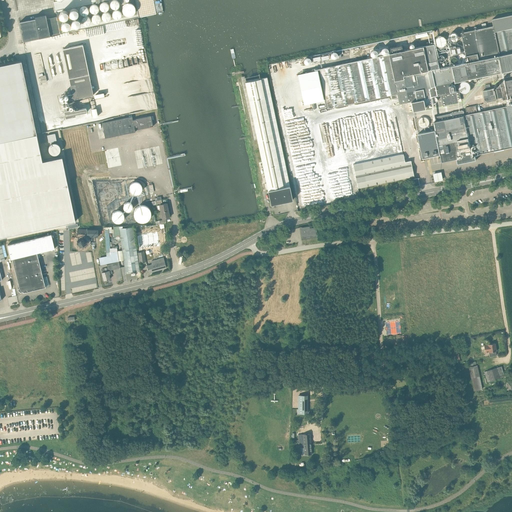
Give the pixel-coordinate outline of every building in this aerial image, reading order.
[(113,0),(112,1),(111,1),(111,2),(111,3),(110,4),(110,5),(111,5),(111,6),(111,7),(112,7),(112,8),(113,8),(113,9),(114,9),(115,9),(116,9),(117,8),(119,7),(119,6),(119,5),(119,4),(119,3),(119,2),(118,1),(117,0),(116,0),(113,0)] [(104,2),(103,2),(102,3),(101,3),(100,4),(100,5),(100,6),(100,7),(100,8),(100,9),(101,10),(102,11),(103,11),(104,11),(105,11),(106,11),(107,11),(107,10),(108,10),(108,9),(109,8),(109,7),(109,6),(109,5),(108,5),(108,4),(107,3),(106,3),(106,2),(105,2),(104,2)] [(128,3),(127,4),(126,4),(124,5),(124,6),(123,7),(122,8),(122,10),(123,12),(123,13),(124,14),(125,15),(126,16),(127,16),(129,16),(130,16),(131,16),(132,16),(132,15),(133,15),(134,13),(135,12),(135,11),(135,10),(135,8),(135,7),(134,6),(133,5),(132,4),(131,4),(130,3),(128,3)] [(94,4),(93,4),(93,5),(92,5),(91,6),(90,6),(90,7),(90,8),(90,9),(90,10),(90,11),(91,12),(92,13),(93,13),(94,13),(95,13),(96,13),(97,13),(97,12),(98,12),(98,11),(98,10),(99,10),(99,9),(99,8),(98,7),(98,6),(97,6),(97,5),(96,5),(95,4),(94,4)] [(84,6),(83,6),(83,7),(82,7),(81,7),(81,8),(80,9),(80,10),(79,11),(80,12),(80,13),(80,14),(81,14),(82,15),(83,15),(84,16),(85,16),(85,15),(86,15),(87,15),(87,14),(88,14),(88,13),(89,12),(89,11),(89,10),(88,10),(88,9),(88,8),(87,8),(87,7),(86,7),(85,7),(85,6),(84,6)] [(74,8),(73,9),(72,9),(71,9),(71,10),(70,10),(70,11),(70,12),(69,13),(69,14),(70,15),(70,16),(71,16),(71,17),(72,17),(73,18),(74,18),(75,18),(75,17),(76,17),(77,17),(77,16),(78,16),(78,15),(78,14),(79,13),(78,12),(78,11),(78,10),(77,10),(77,9),(76,9),(75,9),(74,8)] [(117,10),(116,10),(115,10),(114,11),(113,11),(113,12),(113,13),(112,13),(112,14),(112,15),(113,16),(113,17),(114,17),(114,18),(115,18),(116,19),(117,19),(118,18),(119,18),(120,18),(120,17),(121,17),(121,16),(121,15),(121,14),(121,13),(121,12),(120,12),(120,11),(119,10),(118,10),(117,10)] [(64,11),(63,11),(62,11),(61,11),(61,12),(60,12),(60,13),(59,14),(59,15),(59,16),(59,17),(60,17),(60,18),(61,19),(62,19),(62,20),(63,20),(64,20),(65,20),(66,19),(67,19),(67,18),(68,18),(68,17),(68,16),(68,15),(68,14),(68,13),(67,12),(66,11),(65,11),(64,11)] [(107,12),(106,12),(105,12),(104,12),(103,13),(102,14),(102,15),(102,16),(101,16),(102,17),(102,18),(102,19),(103,20),(104,20),(104,21),(105,21),(106,21),(107,21),(108,21),(109,20),(109,19),(110,19),(110,18),(110,17),(111,17),(111,16),(110,15),(110,14),(109,14),(109,13),(108,13),(108,12),(107,12)] [(97,14),(96,14),(95,14),(94,14),(93,15),(92,16),(92,17),(92,18),(92,19),(92,20),(92,21),(93,22),(94,23),(95,23),(96,23),(96,24),(97,24),(98,23),(99,23),(100,22),(101,21),(101,20),(101,19),(101,18),(101,17),(101,16),(100,16),(100,15),(99,15),(99,14),(98,14),(97,14)] [(389,48),(390,53),(388,53),(388,54),(319,68),(327,108),(391,95),(392,99),(398,98),(399,104),(411,101),(413,111),(425,108),(423,99),(440,95),(442,106),(458,102),(458,99),(461,98),(459,91),(457,91),(455,82),(482,76),(490,74),(504,71),(511,69),(511,79),(500,82),(500,85),(503,97),(503,100),(511,98),(511,95),(511,105),(478,112),(476,105),(473,106),(466,107),(467,115),(464,115),(463,111),(433,117),(436,130),(418,134),(423,158),(441,154),(442,161),(457,158),(458,163),(477,159),(476,154),(511,146),(511,14),(492,19),(494,26),(461,32),(463,37),(466,55),(467,62),(439,67),(437,56),(436,55),(435,49),(435,48),(434,44),(403,50),(402,45),(389,48)] [(57,16),(48,18),(48,15),(36,17),(37,20),(20,24),(24,41),(61,34),(57,16)] [(86,16),(85,16),(84,17),(83,17),(83,18),(82,19),(82,20),(82,22),(82,23),(83,24),(84,25),(85,25),(86,25),(87,25),(88,25),(89,24),(90,23),(90,22),(91,21),(90,20),(90,19),(90,18),(89,18),(89,17),(88,17),(87,16),(86,16)] [(75,18),(74,19),(73,19),(73,20),(72,20),(72,21),(72,22),(72,23),(72,24),(72,25),(73,26),(74,27),(75,27),(76,28),(77,28),(77,27),(78,27),(79,27),(79,26),(80,26),(80,25),(81,25),(81,24),(81,23),(81,22),(81,21),(80,20),(79,19),(78,18),(77,18),(76,18),(75,18)] [(66,20),(65,21),(64,21),(63,21),(62,22),(62,23),(61,24),(61,25),(62,26),(62,27),(62,28),(63,28),(63,29),(64,29),(65,29),(66,29),(67,29),(68,29),(69,28),(70,27),(70,26),(70,25),(70,24),(70,23),(70,22),(69,22),(69,21),(68,21),(67,21),(66,20)] [(453,33),(452,33),(451,33),(450,34),(449,35),(449,36),(448,37),(448,38),(449,39),(449,40),(450,41),(451,42),(452,42),(453,42),(454,42),(455,42),(456,41),(457,41),(457,40),(458,40),(458,39),(458,38),(458,37),(458,35),(457,35),(456,34),(456,33),(455,33),(454,33),(453,33)] [(440,36),(439,36),(438,36),(438,37),(437,37),(436,39),(435,40),(435,42),(435,43),(436,45),(437,46),(438,46),(439,47),(440,47),(442,47),(443,46),(444,46),(445,45),(446,44),(446,43),(446,42),(446,41),(446,40),(446,39),(445,39),(445,38),(443,37),(442,36),(440,36)] [(456,43),(454,44),(453,44),(452,45),(451,46),(451,47),(450,49),(451,50),(451,52),(452,53),(453,53),(454,54),(455,54),(456,54),(457,54),(458,54),(459,53),(460,53),(460,52),(461,51),(461,50),(461,49),(461,47),(461,46),(460,45),(459,44),(457,43),(456,43)] [(83,44),(63,49),(72,94),(68,95),(69,100),(93,95),(83,44)] [(22,61),(0,65),(0,141),(26,136),(37,134),(22,61)] [(293,200),(290,185),(267,77),(245,82),(271,204),(293,200)] [(464,81),(463,81),(461,82),(460,83),(459,84),(459,85),(459,86),(458,88),(459,89),(459,90),(460,91),(460,92),(462,93),(463,93),(464,93),(465,93),(466,93),(468,93),(469,92),(469,91),(470,90),(471,89),(471,88),(471,87),(471,85),(470,84),(470,83),(469,83),(468,82),(467,82),(466,81),(464,81)] [(495,88),(483,91),(485,102),(497,100),(495,88)] [(74,109),(64,111),(66,118),(76,116),(76,114),(87,112),(86,108),(74,110),(74,109)] [(132,116),(102,123),(105,138),(135,132),(134,128),(137,127),(138,129),(153,126),(152,121),(154,120),(153,115),(136,119),(133,120),(132,116)] [(423,117),(422,117),(421,118),(420,118),(420,119),(419,120),(418,121),(418,122),(418,123),(418,124),(419,125),(419,126),(420,126),(420,127),(421,127),(421,128),(422,128),(423,128),(424,128),(425,128),(426,128),(427,127),(428,127),(428,126),(429,125),(429,124),(429,123),(429,122),(429,121),(429,120),(428,119),(428,118),(427,118),(426,117),(425,117),(424,117),(423,117)] [(55,133),(47,135),(49,142),(51,142),(51,144),(50,144),(50,145),(49,145),(49,146),(49,147),(48,148),(48,149),(48,150),(49,151),(49,152),(49,153),(50,153),(51,154),(52,154),(52,155),(53,155),(54,155),(55,155),(56,155),(57,155),(57,154),(58,154),(59,153),(60,152),(60,151),(60,150),(61,150),(61,149),(61,148),(60,147),(60,146),(59,145),(58,144),(57,143),(56,143),(55,143),(55,141),(57,141),(55,133)] [(26,136),(0,141),(0,236),(76,221),(62,157),(43,161),(37,134),(26,136)] [(403,154),(353,165),(358,188),(414,176),(411,161),(405,162),(403,154)] [(442,180),(440,172),(432,174),(434,182),(442,180)] [(411,187),(420,185),(418,178),(409,180),(411,187)] [(139,187),(139,186),(139,185),(138,183),(136,182),(135,182),(134,182),(132,182),(130,183),(129,183),(129,184),(128,185),(128,187),(128,189),(128,190),(129,190),(130,191),(131,193),(133,193),(136,193),(137,192),(138,191),(139,190),(139,189),(139,187)] [(163,204),(162,200),(157,200),(155,201),(156,204),(159,204),(161,212),(169,210),(167,203),(163,204)] [(131,206),(131,204),(130,202),(129,201),(128,201),(127,201),(125,201),(124,202),(123,203),(122,205),(122,207),(123,208),(124,210),(126,210),(128,210),(129,210),(130,209),(131,208),(131,207),(131,206)] [(150,212),(150,211),(149,210),(149,208),(148,207),(147,205),(145,204),(144,203),(142,203),(140,203),(139,203),(137,204),(136,205),(135,206),(133,207),(133,208),(132,210),(132,211),(132,213),(133,215),(133,216),(135,217),(136,218),(137,219),(139,220),(140,220),(142,220),(144,220),(145,219),(147,218),(148,216),(149,215),(149,213),(150,212)] [(122,216),(122,214),(122,213),(121,212),(120,211),(120,210),(118,210),(117,210),(116,209),(115,210),(114,210),(113,211),(112,211),(111,212),(111,213),(110,214),(110,216),(110,217),(111,218),(112,220),(113,221),(115,221),(116,222),(117,221),(118,221),(120,220),(121,219),(122,218),(122,217),(122,216)] [(160,224),(161,224),(166,223),(165,218),(170,217),(169,210),(161,212),(162,220),(159,220),(160,224)] [(123,228),(122,226),(104,227),(104,230),(105,230),(107,257),(99,259),(101,265),(119,261),(124,261),(126,273),(140,271),(133,227),(123,228)] [(300,230),(302,239),(317,237),(316,227),(300,230)] [(71,237),(71,241),(75,241),(77,241),(77,247),(86,247),(87,237),(80,237),(80,236),(98,237),(98,234),(98,230),(77,229),(77,237),(71,237)] [(137,235),(140,249),(160,246),(158,232),(137,235)] [(23,292),(45,287),(37,252),(55,248),(51,234),(7,244),(11,259),(12,258),(19,288),(18,288),(19,291),(20,291),(20,292),(23,292)] [(144,252),(138,253),(139,263),(146,262),(144,252)] [(149,272),(166,268),(163,257),(158,259),(151,261),(152,264),(147,266),(149,272)] [(113,269),(120,267),(119,262),(107,265),(108,267),(105,268),(106,271),(102,272),(104,280),(110,279),(109,275),(110,274),(109,270),(113,269)] [(488,344),(484,345),(485,353),(489,352),(490,356),(496,355),(496,351),(496,348),(495,343),(488,344)] [(477,365),(469,366),(472,379),(480,377),(477,365)] [(497,367),(484,371),(487,382),(500,378),(497,367)] [(298,409),(298,414),(307,414),(307,395),(299,395),(299,409),(298,409)] [(305,455),(306,455),(311,454),(310,433),(298,434),(299,448),(304,448),(305,455)] [(385,448),(393,447),(393,442),(392,437),(393,437),(392,433),(389,434),(389,437),(389,438),(389,440),(386,440),(386,444),(384,444),(385,448)]
